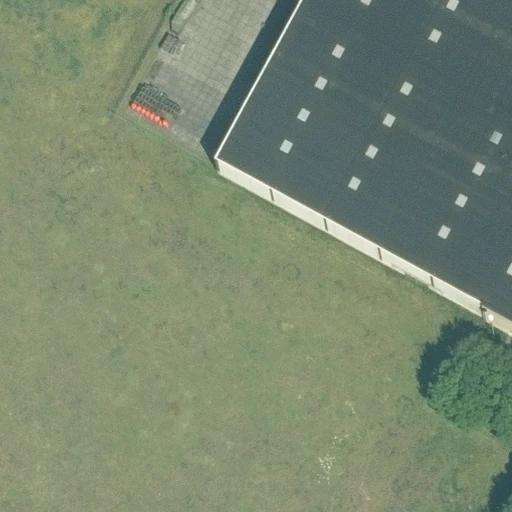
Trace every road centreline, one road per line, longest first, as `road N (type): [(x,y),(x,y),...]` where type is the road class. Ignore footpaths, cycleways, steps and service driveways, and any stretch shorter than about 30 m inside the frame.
road 1 (residential): [(139,511),(290,242)]
road 2 (residential): [(80,0),(0,145)]
